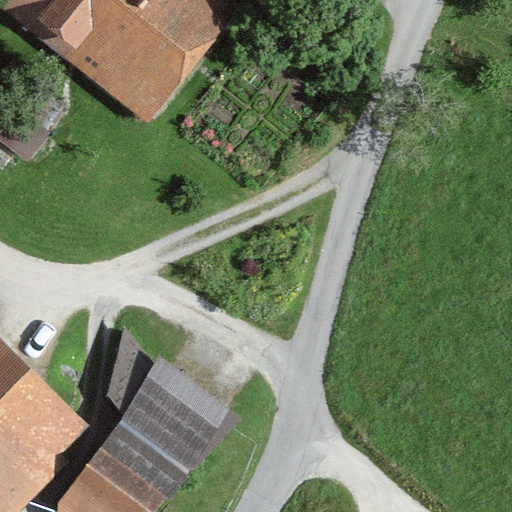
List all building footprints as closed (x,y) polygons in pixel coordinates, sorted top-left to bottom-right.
[(4,0),(131,104),(216,0),(4,0)] [(44,129),(4,97),(0,102),(0,130),(25,151),(44,129)] [(296,293),(296,249),(255,249),(255,293),(296,293)] [(124,421),(121,425),(175,466),(213,416),(159,375),(130,335),(110,402),(124,421)] [(0,485),(69,415),(0,347),(0,485)] [(74,511),(162,511),(171,501),(157,490),(117,460),(74,511)]
